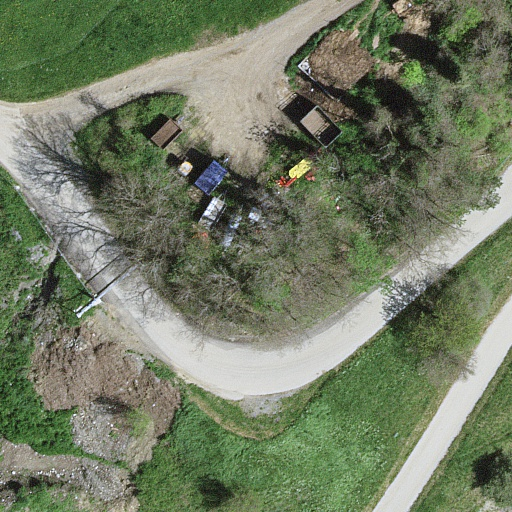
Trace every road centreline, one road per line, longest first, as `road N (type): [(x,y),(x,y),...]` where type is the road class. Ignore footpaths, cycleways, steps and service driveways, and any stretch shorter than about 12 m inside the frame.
road 1 (unclassified): [(0,144),(84,267),(153,339),(213,383),(274,390),(322,361),(511,199)]
road 2 (unclassified): [(388,511),(511,322)]
